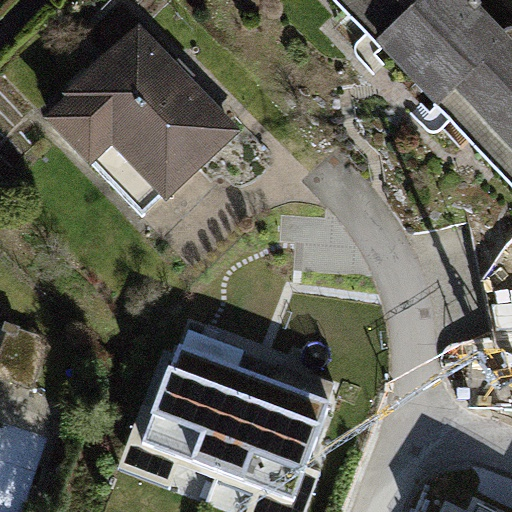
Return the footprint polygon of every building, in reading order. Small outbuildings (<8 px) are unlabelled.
[(324,0),(396,78),(474,7),(467,0),(324,0)] [(511,159),(511,48),(474,7),(396,78),(489,180),(511,159)] [(141,22),(30,122),(132,219),(242,126),(141,22)] [(191,341),(142,468),(256,511),(262,511),(310,387),(191,341)] [(511,511),(475,499),(470,511),(511,511)]
